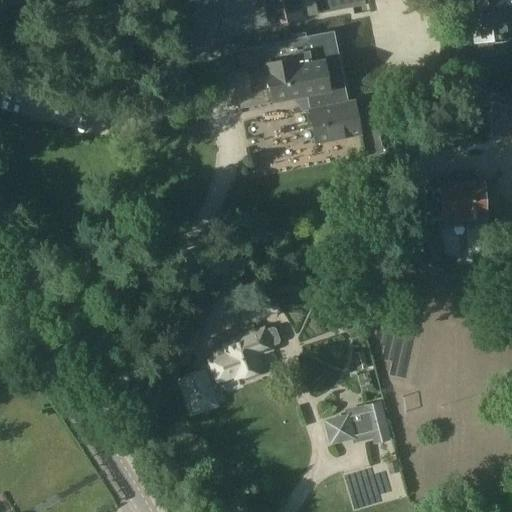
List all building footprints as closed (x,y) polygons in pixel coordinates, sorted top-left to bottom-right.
[(263,0),(268,25),(364,6),(363,0),(263,0)] [(469,0),(476,40),(509,35),(503,0),(469,0)] [(346,103),(332,33),(230,53),(241,108),(306,95),(307,103),(315,143),(360,134),(353,101),(346,103)] [(484,225),(484,216),(483,197),(488,197),(488,182),(441,184),(443,219),(444,228),(484,225)] [(203,331),(189,325),(177,352),(189,357),(203,331)] [(274,329),(271,328),(255,334),(252,326),(210,342),(218,361),(210,364),(211,365),(199,370),(200,373),(180,381),(192,414),(195,412),(199,413),(203,412),(206,410),(209,407),(213,406),(205,386),(234,375),(236,379),(239,378),(241,382),(246,382),(250,381),(255,379),(258,375),(257,371),(261,370),(256,357),(273,351),(271,347),(277,345),(279,341),(274,329)] [(355,401),(365,398),(359,381),(349,384),(355,401)] [(371,441),(386,437),(378,406),(364,410),(365,415),(324,424),(329,446),(370,436),(371,441)]
